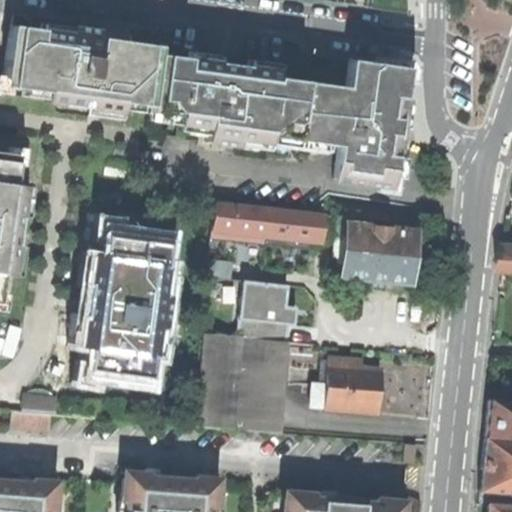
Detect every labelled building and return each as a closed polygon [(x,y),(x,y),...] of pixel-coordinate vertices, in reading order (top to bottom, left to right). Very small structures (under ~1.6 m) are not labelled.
[(10,87),(47,92),(46,102),(120,112),(121,102),(151,106),(150,113),(179,116),(178,123),(207,127),(206,142),(238,146),(239,139),(268,143),(269,136),(337,145),(333,178),(392,186),(399,135),(408,67),(350,59),(346,87),(306,82),(277,78),(278,70),(158,54),(159,46),(100,38),(101,31),(87,29),(71,27),(70,33),(31,28),(31,23),(25,15),(13,13),(4,79),(10,87)] [(0,284),(1,274),(11,275),(24,186),(14,184),(17,163),(10,154),(0,152),(0,284)] [(235,204),(214,202),(211,230),(232,232),(235,204)] [(235,204),(232,232),(275,237),(278,209),(235,204)] [(278,209),(275,237),(295,239),(299,212),(278,209)] [(299,212),(295,239),(309,241),(320,242),(323,214),(299,212)] [(335,232),(346,233),(347,224),(349,225),(350,217),(337,216),(335,232)] [(344,261),(342,275),(408,282),(411,255),(413,231),(349,225),(347,224),(346,233),(344,261)] [(93,378),(147,385),(155,326),(163,327),(167,296),(160,295),(168,236),(114,229),(105,236),(102,257),(92,256),(86,297),(80,345),(89,347),(86,368),(93,378)] [(308,249),(309,241),(295,239),(275,237),(232,232),(211,230),(210,237),(308,249)] [(344,261),(346,233),(335,232),(332,259),(344,261)] [(511,275),(511,248),(503,247),(501,274),(511,275)] [(234,263),(208,260),(207,278),(232,281),(234,263)] [(242,337),(284,341),(287,341),(289,325),(295,325),(297,307),(286,306),(288,285),(243,282),(237,336),(242,337)] [(194,426),(235,428),(242,337),(237,336),(202,333),(194,426)] [(284,341),(242,337),(235,428),(277,432),(284,341)] [(312,382),(311,405),(324,406),(324,408),(378,412),(380,392),(381,368),(354,366),(355,358),(328,356),(326,383),(312,382)] [(22,393),(21,410),(40,412),(42,395),(22,393)] [(483,438),(511,439),(511,402),(489,401),(486,401),(483,438)] [(511,439),(483,438),(482,461),(480,492),(511,494),(511,439)] [(404,442),(402,462),(410,463),(413,463),(415,443),(404,442)] [(128,501),(126,511),(208,511),(209,507),(217,508),(219,486),(169,482),(122,478),(120,500),(128,501)] [(0,511),(46,511),(47,510),(54,510),(56,488),(7,484),(0,483),(0,511)] [(290,491),(288,511),(403,511),(404,508),(351,503),(312,500),(313,493),(290,491)]
